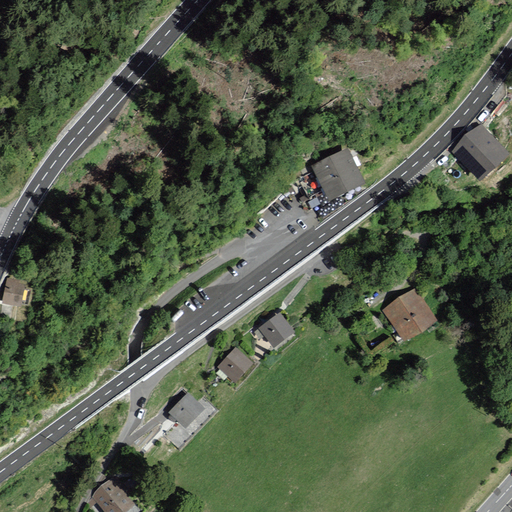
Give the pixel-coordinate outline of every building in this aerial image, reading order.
[(507,153),(481,125),(454,150),(480,178),(507,153)] [(364,182),(347,150),(313,168),(330,200),(348,190),(364,182)] [(19,280),(7,278),(4,303),(21,306),(24,285),(18,284),(19,280)] [(435,319),(415,290),(385,310),(405,340),(435,319)] [(293,332),(280,313),(261,327),(274,346),(293,332)] [(254,363),(235,347),(218,366),(237,382),(254,363)] [(203,408),(188,394),(172,412),(187,426),(203,408)] [(125,511),(134,504),(114,481),(90,501),(94,506),(99,502),(107,511),(125,511)]
